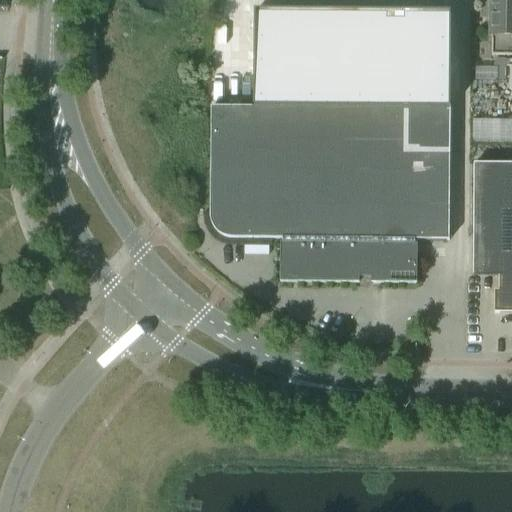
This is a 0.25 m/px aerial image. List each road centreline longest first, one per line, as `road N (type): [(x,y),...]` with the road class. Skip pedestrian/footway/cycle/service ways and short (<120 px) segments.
road 1 (tertiary): [(46,0),(41,118),(53,179),(71,224),(136,318)]
road 2 (tertiary): [(163,289),(88,176),(69,119),(57,0)]
road 3 (tertiary): [(136,318),(172,345),(265,388),(350,399),(414,394)]
road 4 (tertiary): [(414,394),(308,372),(233,338),(163,289)]
road 5 (residential): [(7,511),(31,442),(67,389),(136,318)]
